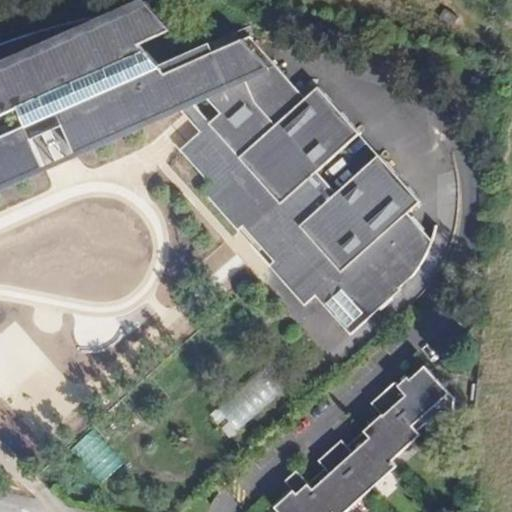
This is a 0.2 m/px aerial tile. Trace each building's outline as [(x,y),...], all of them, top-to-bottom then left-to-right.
[(0,184),(25,173),(42,165),(28,133),(58,119),(73,152),(176,106),(197,129),(178,147),(208,181),(200,188),(235,228),(240,224),(248,232),(272,258),(267,262),(304,302),(315,292),(350,331),(400,286),(398,284),(411,273),(414,269),(418,264),(425,251),(431,236),(406,209),(419,198),(377,153),(335,190),(315,169),(357,131),(317,84),(303,96),(248,33),(235,39),(162,71),(137,42),(166,28),(142,0),(138,0),(100,17),(98,13),(55,23),(0,41),(0,184)] [(456,15),(443,7),(438,14),(450,24),(456,15)] [(477,76),(469,74),(467,80),(475,82),(477,76)] [(370,434),(361,442),(357,446),(353,450),(341,437),(318,458),(329,471),(325,474),(321,478),(312,486),(295,468),(284,478),(293,487),(287,493),(274,504),(281,511),(331,511),(333,511),(341,511),(367,489),(394,465),(396,462),(392,457),(417,433),(420,431),(417,428),(438,409),(451,409),(452,394),(427,367),(424,363),(410,377),(407,373),(401,379),(399,376),(370,401),(381,412),(377,415),(373,419),(364,428),(370,434)] [(211,413),(231,436),(282,390),(263,368),(211,413)] [(71,450),(101,484),(124,463),(94,429),(71,450)]
